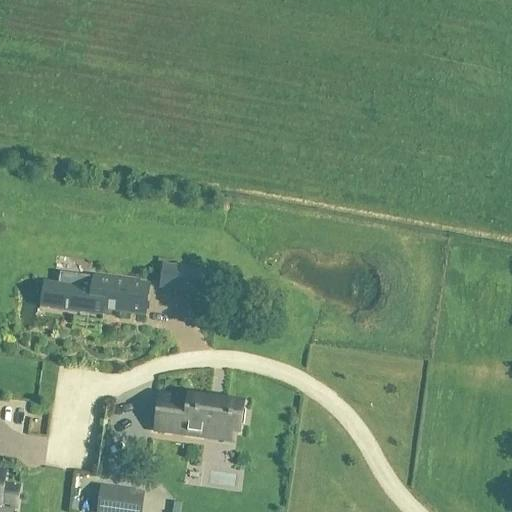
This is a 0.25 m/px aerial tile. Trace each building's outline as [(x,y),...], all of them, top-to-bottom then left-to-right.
[(160,286),(208,293),(211,271),(164,264),(160,286)] [(148,284),(95,277),(93,289),(58,284),(55,308),(41,306),(41,307),(103,316),(103,315),(101,315),(102,310),(146,316),(144,315),(148,284)] [(155,299),(154,328),(184,329),(185,300),(155,299)] [(57,327),(56,341),(129,343),(129,329),(57,327)] [(190,400),(161,396),(156,430),(205,436),(207,427),(239,431),(240,425),(244,426),(246,409),(242,409),(243,403),(190,396),(190,400)] [(0,503),(16,505),(18,488),(2,486),(4,473),(0,472),(0,503)] [(99,511),(140,511),(142,494),(103,489),(99,511)]
